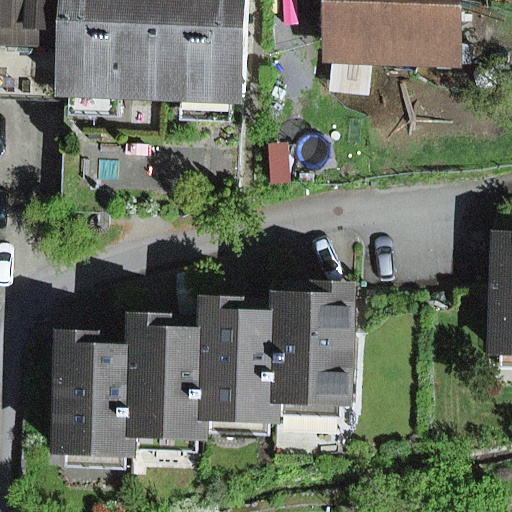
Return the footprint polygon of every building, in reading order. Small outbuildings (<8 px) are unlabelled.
[(0,0),(0,37),(9,38),(7,98),(67,101),(70,0),(0,0)] [(70,0),(67,101),(63,213),(185,218),(240,191),(249,0),(70,0)] [(337,0),(336,40),(457,45),(458,0),(337,0)] [(9,38),(0,37),(0,97),(7,98),(9,38)] [(335,63),(456,68),(457,45),(336,40),(335,63)] [(511,353),(511,235),(501,235),(496,353),(511,353)] [(282,295),(321,297),(322,285),(283,283),(282,295)] [(279,401),(280,401),(280,402),(351,404),(356,286),(322,285),(321,297),(282,295),(282,303),(281,315),(282,315),(279,401)] [(207,418),(208,418),(279,421),(280,402),(280,401),(279,401),(282,315),(281,315),(244,313),(244,301),(211,300),(210,320),(209,332),(210,332),(207,418)] [(244,313),(281,315),(282,303),(244,301),(244,313)] [(135,435),(136,435),(207,438),(208,418),(207,418),(210,332),(209,332),(172,330),(172,318),(139,317),(138,337),(137,349),(138,349),(135,435)] [(172,330),(209,332),(210,320),(172,318),(172,330)] [(100,347),(100,335),(66,334),(61,452),(135,455),(136,435),(135,435),(138,349),(137,349),(100,347)] [(100,347),(137,349),(138,337),(100,335),(100,347)]
